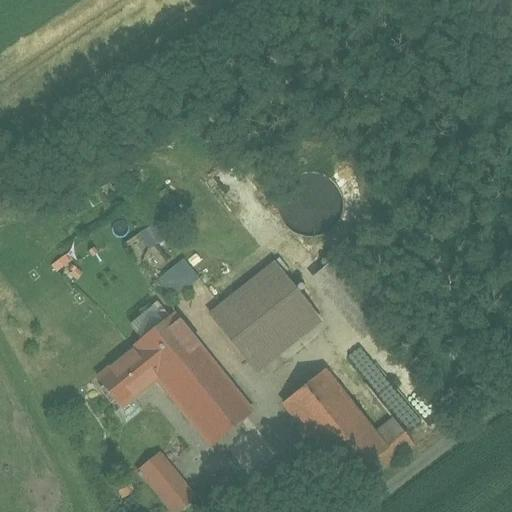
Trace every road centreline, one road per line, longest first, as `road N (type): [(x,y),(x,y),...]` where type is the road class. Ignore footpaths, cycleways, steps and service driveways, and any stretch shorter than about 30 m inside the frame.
road 1 (residential): [(511,390),(363,511)]
road 2 (track): [(0,351),(86,511)]
